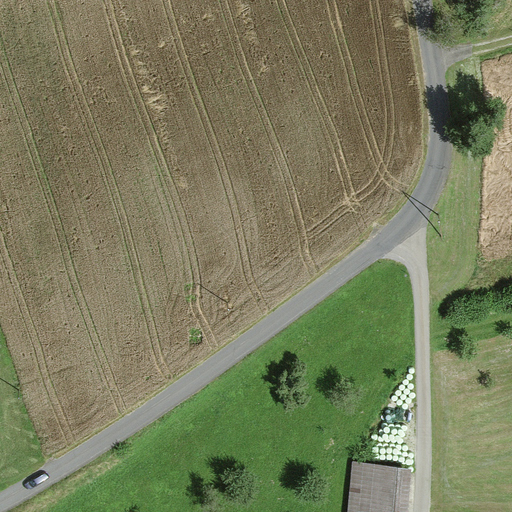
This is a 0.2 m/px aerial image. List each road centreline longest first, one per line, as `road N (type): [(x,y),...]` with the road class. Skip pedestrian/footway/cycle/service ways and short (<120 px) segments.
road 1 (unclassified): [(424,0),(443,145),(435,188),(408,227),(98,451),(0,508)]
road 2 (track): [(422,511),(419,265),(408,227)]
